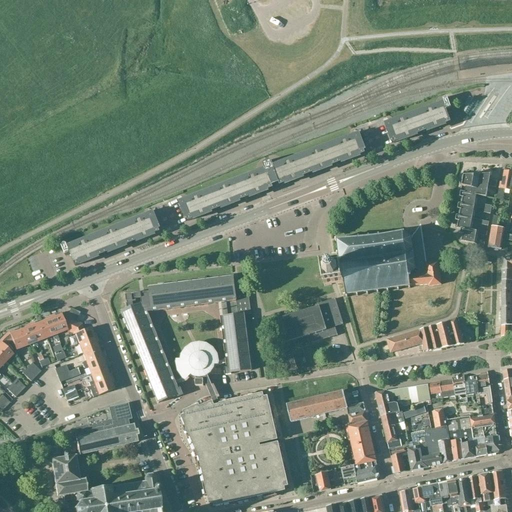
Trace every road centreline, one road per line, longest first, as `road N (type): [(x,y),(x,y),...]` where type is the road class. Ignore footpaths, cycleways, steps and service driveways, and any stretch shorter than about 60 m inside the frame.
road 1 (tertiary): [(87,279),(413,154),(511,134)]
road 2 (residential): [(492,351),(360,368),(388,483)]
road 3 (residential): [(143,422),(87,279)]
road 4 (residential): [(143,422),(214,394),(271,383)]
road 5 (residential): [(388,483),(257,511)]
road 6 (residential): [(506,461),(388,483)]
